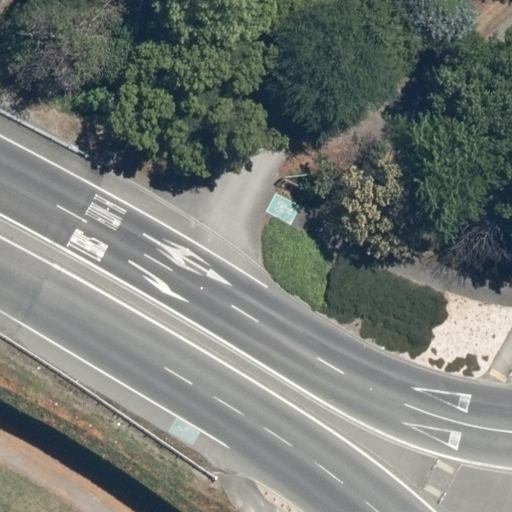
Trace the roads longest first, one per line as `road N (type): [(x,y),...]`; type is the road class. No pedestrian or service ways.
road 1 (secondary): [(0,182),(401,403),(511,431)]
road 2 (secondary): [(370,511),(110,330),(0,271)]
